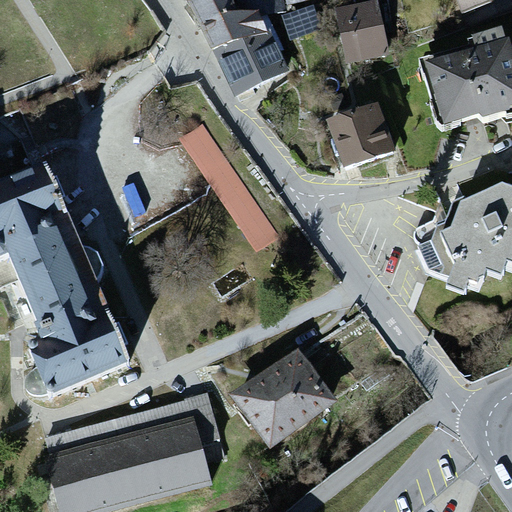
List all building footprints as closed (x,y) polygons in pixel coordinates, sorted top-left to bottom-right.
[(227,0),(191,13),(239,99),(285,75),(266,22),(235,25),(227,0)] [(238,0),(245,19),(281,12),(275,0),(238,0)] [(380,10),(341,18),(351,72),(390,65),(380,10)] [(511,44),(429,71),(448,133),(452,137),(459,140),(511,123),(511,44)] [(381,114),(331,133),(349,180),(399,162),(381,114)] [(0,254),(6,252),(57,363),(44,369),(57,402),(131,367),(47,176),(0,195),(0,254)] [(511,196),(507,195),(467,214),(458,236),(447,243),(463,270),(451,297),(468,305),(469,291),(483,295),(488,280),(505,285),(509,270),(511,272),(511,196)] [(303,357),(235,402),(272,456),(339,411),(303,357)] [(210,398),(46,443),(65,511),(149,511),(219,493),(211,465),(227,461),(210,398)]
